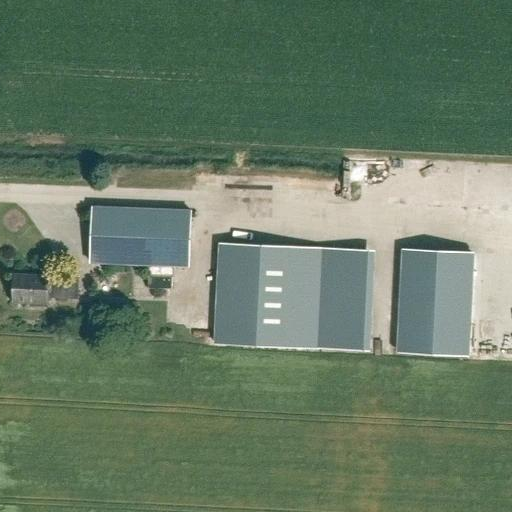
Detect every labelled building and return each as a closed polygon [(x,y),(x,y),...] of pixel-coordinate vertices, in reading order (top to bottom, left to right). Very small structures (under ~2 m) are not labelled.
[(188,268),(191,212),(93,208),(91,264),(188,268)] [(216,343),(323,348),(328,248),(221,243),(216,343)] [(467,356),(473,254),(405,250),(400,353),(467,356)] [(172,270),(149,268),(148,288),(171,289),(172,270)] [(78,300),(79,279),(16,276),(15,302),(29,303),(29,307),(49,308),(49,304),(50,298),(78,300)]
